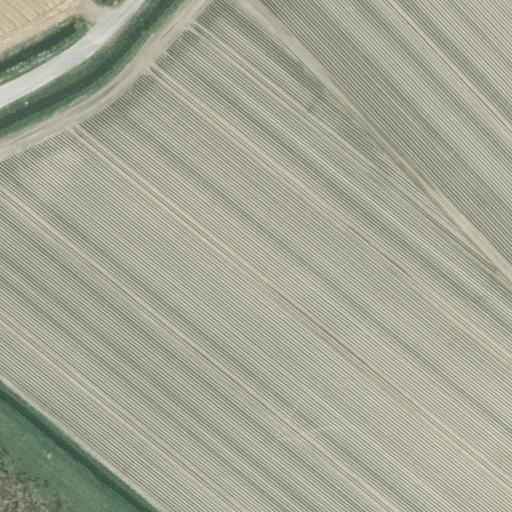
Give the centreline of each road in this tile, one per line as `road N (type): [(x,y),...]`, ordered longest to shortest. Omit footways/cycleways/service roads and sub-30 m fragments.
road 1 (track): [(0,371),(170,511)]
road 2 (unclassified): [(0,99),(87,48),(137,0)]
